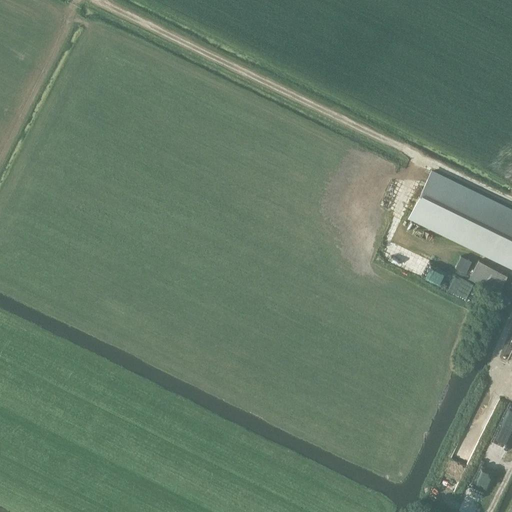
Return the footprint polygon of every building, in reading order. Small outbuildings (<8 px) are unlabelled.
[(396,175),(398,168),(391,166),(389,172),(396,175)] [(511,209),(432,171),(409,218),(511,267),(511,209)] [(478,260),(468,279),(497,294),(507,276),(485,264),(478,260)] [(485,418),(490,407),(479,402),(474,413),(485,418)] [(478,502),(487,482),(473,476),(464,496),(478,502)]
